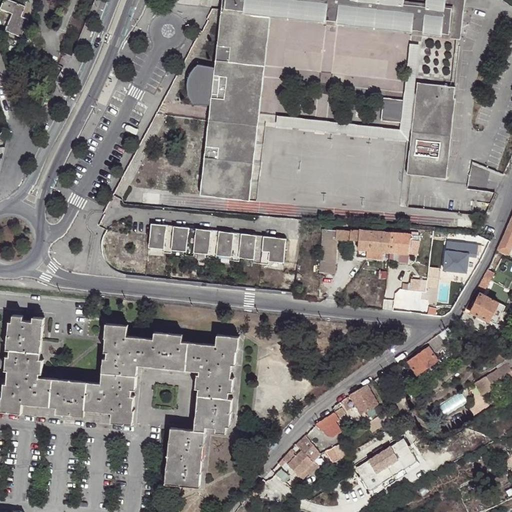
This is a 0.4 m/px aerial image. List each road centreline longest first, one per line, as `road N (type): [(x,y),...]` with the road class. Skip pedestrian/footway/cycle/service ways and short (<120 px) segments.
road 1 (residential): [(65,279),(402,316),(431,331)]
road 2 (residential): [(431,331),(309,416),(234,506)]
road 3 (tertiary): [(39,223),(43,197),(131,0)]
road 4 (tertiary): [(113,0),(26,187),(4,207)]
road 5 (residential): [(511,191),(454,316),(431,331)]
